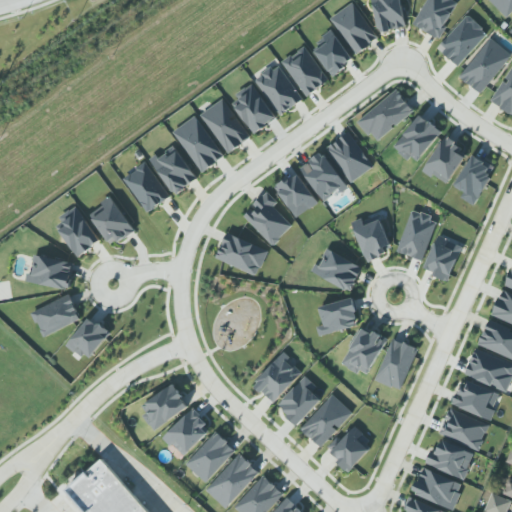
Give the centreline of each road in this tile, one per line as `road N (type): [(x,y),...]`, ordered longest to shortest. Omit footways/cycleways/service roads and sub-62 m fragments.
road 1 (residential): [(190,343),(181,269),(210,204),(405,64)]
road 2 (residential): [(360,506),(386,477),(511,188)]
road 3 (residential): [(190,343),(223,395),(278,449),(336,501),(360,506)]
road 4 (residential): [(34,457),(91,397),(190,343)]
road 5 (residential): [(405,64),(446,103),(511,146)]
